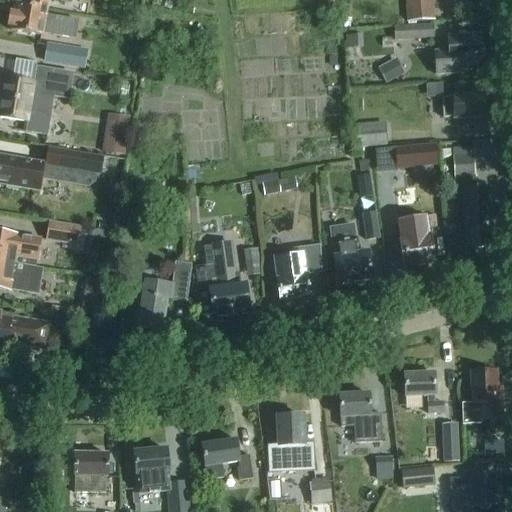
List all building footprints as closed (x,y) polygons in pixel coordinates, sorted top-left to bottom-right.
[(46,13),(48,1),(70,5),(70,0),(15,0),(14,7),(46,13)] [(405,0),(407,23),(434,21),(432,0),(405,0)] [(46,13),(14,7),(13,15),(9,14),(6,28),(10,28),(10,32),(42,38),(42,35),(74,40),(77,22),(53,19),(52,19),(45,18),(46,13)] [(432,41),(431,27),(394,29),(395,43),(432,41)] [(346,36),(347,49),(363,48),(362,35),(346,36)] [(461,63),(469,63),(470,66),(478,65),(478,62),(481,62),(480,37),(447,39),(448,53),(434,54),(435,77),(462,75),(461,63)] [(47,45),(44,63),(82,70),(86,51),(47,45)] [(396,62),(381,70),(388,83),(402,75),(396,62)] [(69,75),(35,69),(33,85),(2,80),(1,85),(0,84),(0,119),(26,124),(24,134),(45,138),(52,98),(65,100),(69,75)] [(483,96),(479,97),(452,98),(452,100),(442,101),(443,120),(453,119),(453,121),(484,120),(483,96)] [(64,131),(99,149),(110,129),(75,110),(64,131)] [(385,123),(352,126),(354,149),(387,146),(385,123)] [(435,146),(394,150),(396,172),(437,168),(435,146)] [(454,182),(475,181),(473,149),(452,150),(454,182)] [(54,165),(77,168),(74,185),(89,188),(95,182),(97,173),(100,173),(102,157),(56,150),(54,165)] [(450,151),(441,152),(442,160),(447,160),(450,158),(450,151)] [(38,191),(42,167),(25,165),(25,162),(0,158),(0,187),(6,188),(6,190),(16,192),(16,190),(21,191),(21,188),(38,191)] [(367,162),(360,163),(362,174),(369,173),(367,162)] [(261,185),(264,197),(279,194),(275,174),(254,179),(255,186),(261,185)] [(356,179),(360,199),(373,197),(370,177),(356,179)] [(490,221),(489,208),(488,188),(463,189),(466,251),(490,249),(488,221),(490,221)] [(365,243),(379,241),(375,215),(362,217),(365,243)] [(434,217),(427,218),(427,219),(428,229),(429,232),(437,231),(434,217)] [(398,222),(400,242),(398,242),(402,269),(403,269),(407,275),(417,273),(418,267),(434,265),(428,229),(427,219),(427,218),(398,222)] [(48,222),(44,242),(78,247),(81,228),(48,222)] [(100,225),(98,232),(111,234),(112,227),(100,225)] [(356,256),(354,244),(352,227),(330,231),(332,247),(336,246),(338,259),(334,259),(338,287),(371,282),(367,254),(356,256)] [(0,264),(13,267),(14,266),(24,268),(24,269),(39,271),(39,270),(32,269),(33,262),(36,262),(39,241),(0,234),(0,264)] [(203,248),(206,268),(195,270),(198,295),(210,293),(213,316),(216,316),(218,320),(227,318),(228,314),(248,311),(244,287),(234,289),(227,242),(211,244),(211,247),(203,248)] [(294,303),(293,299),(310,297),(307,276),(305,276),(301,249),(289,251),(290,257),(273,260),(276,281),(279,302),(282,301),(283,305),(294,303)] [(258,251),(243,253),(246,265),(260,263),(258,251)] [(0,291),(8,293),(8,292),(34,296),(39,271),(24,269),(24,268),(14,266),(13,267),(0,264),(0,291)] [(135,271),(133,286),(132,296),(142,297),(137,330),(160,334),(165,301),(186,304),(192,267),(175,265),(171,287),(150,283),(151,274),(135,271)] [(86,281),(83,296),(99,299),(102,284),(86,281)] [(56,313),(54,328),(69,330),(71,315),(56,313)] [(0,352),(5,353),(7,344),(44,349),(48,324),(11,318),(11,317),(0,315),(0,352)] [(88,320),(78,326),(85,337),(95,330),(88,320)] [(480,427),(480,423),(502,422),(501,390),(496,390),(495,374),(470,375),(471,406),(461,406),(462,427),(480,427)] [(427,416),(443,416),(443,405),(435,405),(434,376),(404,377),(405,399),(427,398),(427,416)] [(369,397),(339,398),(340,430),(353,430),(354,447),(382,445),(380,416),(370,417),(369,397)] [(294,448),(294,449),(294,459),(313,458),(312,447),(302,448),(301,419),(277,420),(278,449),(294,448)] [(442,426),(443,463),(459,463),(457,425),(442,426)] [(489,443),(490,456),(503,456),(503,442),(489,443)] [(201,448),(201,449),(207,483),(223,481),(221,467),(237,465),(238,472),(236,472),(238,484),(252,482),(248,458),(238,460),(235,443),(201,448)] [(168,511),(187,511),(185,486),(168,488),(167,483),(168,483),(167,475),(168,475),(167,453),(133,455),(135,478),(136,478),(138,497),(167,495),(168,511)] [(106,479),(107,479),(107,457),(74,457),(73,479),(74,479),(74,496),(106,496),(106,479)] [(375,459),(375,472),(393,471),(392,458),(375,459)] [(433,470),(401,473),(402,490),(434,487),(433,470)] [(449,482),(450,499),(450,511),(472,511),(472,509),(497,508),(495,478),(470,479),(470,481),(449,482)] [(308,481),(311,506),(331,504),(329,479),(308,481)] [(0,502),(0,511),(31,511),(32,508),(0,502)]
